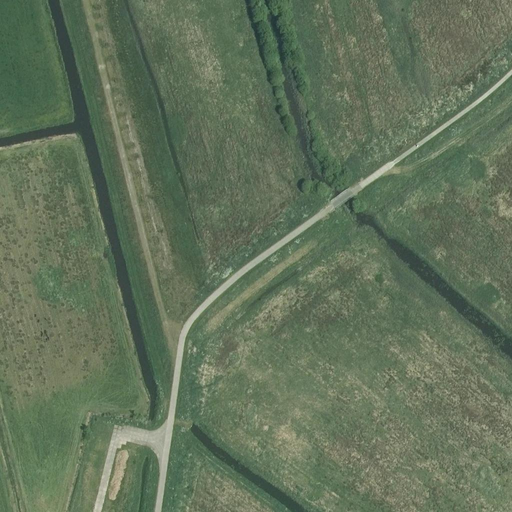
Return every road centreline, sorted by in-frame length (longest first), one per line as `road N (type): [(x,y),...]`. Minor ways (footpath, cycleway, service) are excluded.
road 1 (unclassified): [(157,511),(189,323),(251,264),(353,190)]
road 2 (track): [(177,363),(87,0)]
road 3 (track): [(382,172),(420,165),(511,98)]
